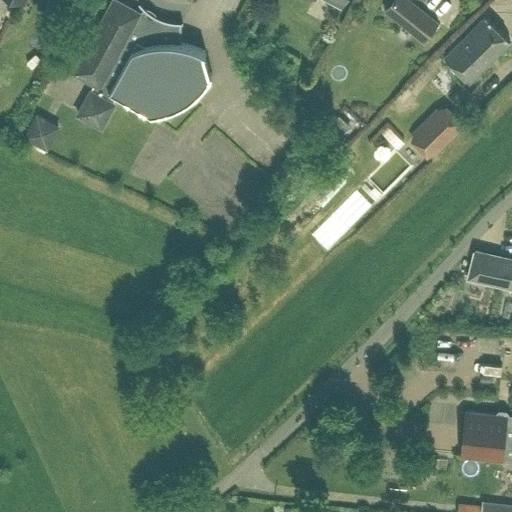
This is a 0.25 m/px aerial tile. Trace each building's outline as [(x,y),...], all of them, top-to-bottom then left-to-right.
[(154,19),(118,0),(111,0),(73,72),(99,86),(96,92),(90,89),(77,113),(101,126),(114,102),(112,101),(116,95),(160,119),(164,111),(168,109),(173,107),(177,105),(182,103),(186,100),(190,97),(193,94),(197,91),(200,87),(204,84),(206,80),(209,76),(211,72),(210,71),(209,72),(203,52),(203,51),(205,52),(205,51),(201,49),(197,47),(193,45),(188,44),(184,43),(179,42),(179,22),(182,22),(182,21),(178,21),(174,20),(171,20),(167,19),(163,18),(160,17),(156,15),(154,19)] [(438,22),(410,0),(390,0),(383,9),(423,41),(438,22)] [(470,80),(510,39),(485,14),(445,55),(470,80)] [(459,128),(459,117),(448,106),(438,107),(415,130),(415,141),(426,151),(437,151),(459,128)] [(342,113),(333,126),(348,136),(357,123),(342,113)] [(46,147),(58,126),(37,114),(25,135),(46,147)] [(401,152),(372,177),(385,193),(414,168),(401,152)] [(511,287),(511,257),(474,248),(467,276),(511,287)] [(464,428),(461,452),(511,458),(511,410),(467,405),(464,428)] [(451,471),(453,458),(431,455),(429,467),(451,471)] [(511,511),(511,504),(481,501),(481,505),(479,511),(511,511)]
